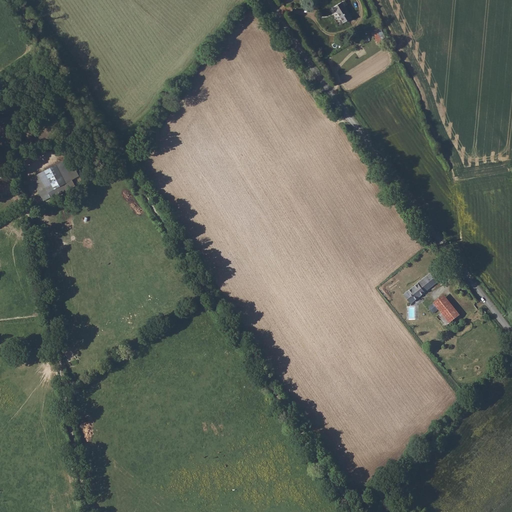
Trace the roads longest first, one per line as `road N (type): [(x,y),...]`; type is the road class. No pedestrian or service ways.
road 1 (tertiary): [(269,0),(511,332)]
road 2 (track): [(29,207),(87,511)]
